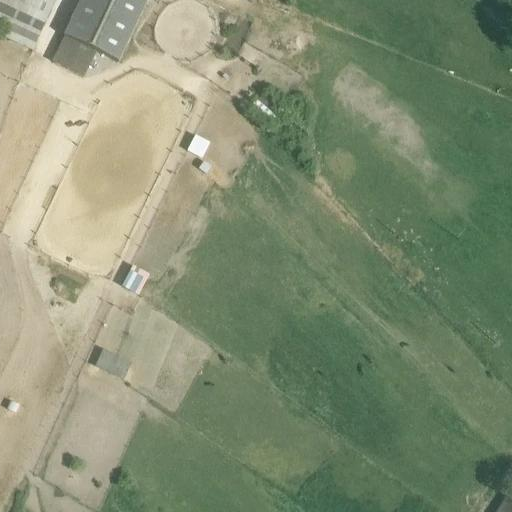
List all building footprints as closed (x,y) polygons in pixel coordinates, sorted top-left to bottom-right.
[(56,0),(0,0),(0,27),(36,44),(56,0)] [(147,0),(81,0),(64,37),(118,63),(147,0)] [(139,295),(150,274),(134,266),(123,287),(139,295)] [(96,366),(124,380),(133,364),(105,349),(96,366)] [(511,511),(511,502),(507,499),(498,511),(511,511)]
